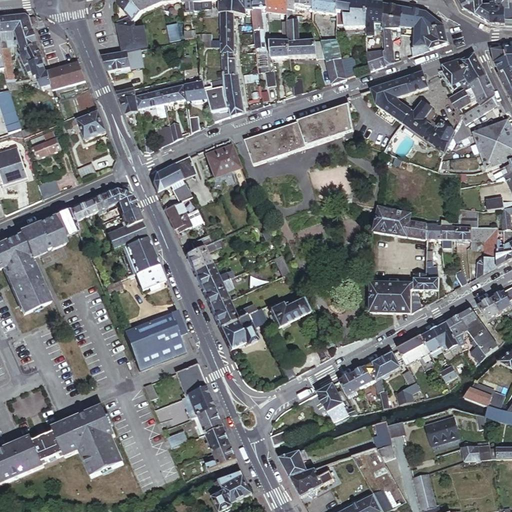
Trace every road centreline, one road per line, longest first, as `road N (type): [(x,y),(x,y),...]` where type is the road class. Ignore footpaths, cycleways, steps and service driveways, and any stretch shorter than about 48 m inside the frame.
road 1 (residential): [(136,169),(477,42)]
road 2 (secondary): [(240,420),(136,169)]
road 3 (residential): [(240,420),(466,299)]
road 4 (secondary): [(136,169),(68,0)]
road 5 (residential): [(0,231),(136,169)]
